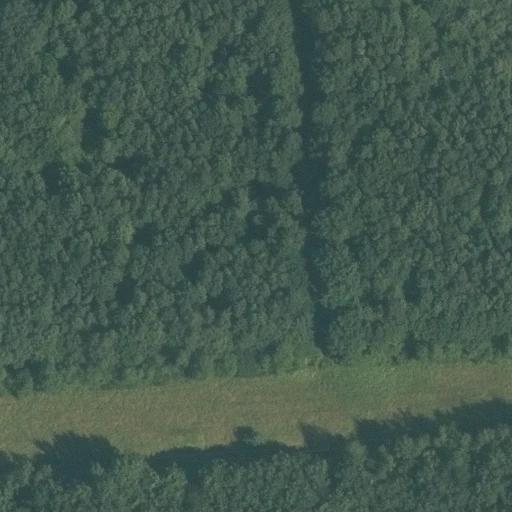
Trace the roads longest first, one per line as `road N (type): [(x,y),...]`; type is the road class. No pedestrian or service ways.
road 1 (track): [(0,470),(511,434)]
road 2 (track): [(342,357),(302,0)]
